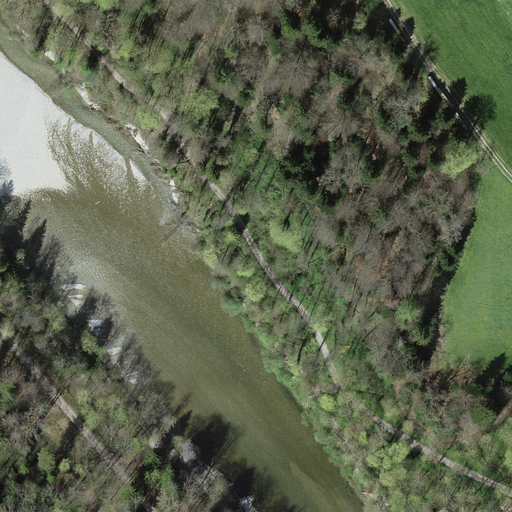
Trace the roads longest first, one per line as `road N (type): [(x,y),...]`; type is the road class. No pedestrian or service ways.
road 1 (track): [(48,0),(174,155),(228,208),(341,391),(420,446),(511,489)]
road 2 (track): [(150,511),(0,329)]
road 3 (track): [(386,0),(511,179)]
road 4 (unknown): [(96,511),(0,375)]
